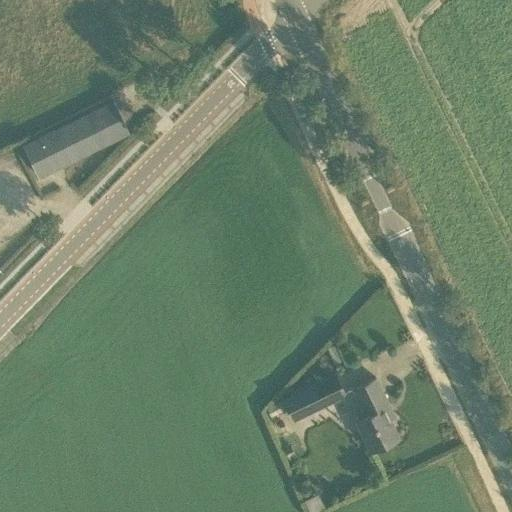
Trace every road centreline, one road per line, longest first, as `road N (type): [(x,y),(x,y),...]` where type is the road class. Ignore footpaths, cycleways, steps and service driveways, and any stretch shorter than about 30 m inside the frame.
road 1 (tertiary): [(511,480),(294,18)]
road 2 (residential): [(0,320),(266,46)]
